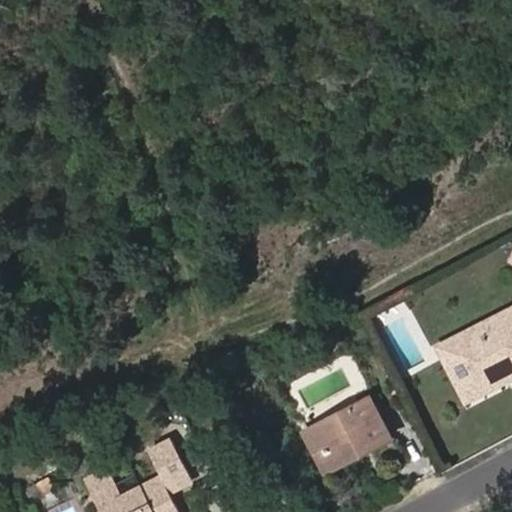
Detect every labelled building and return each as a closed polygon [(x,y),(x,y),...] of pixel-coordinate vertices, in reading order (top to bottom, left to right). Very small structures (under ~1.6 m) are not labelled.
[(511,320),(511,305),(458,333),(464,344),(511,320)] [(511,373),(511,320),(464,344),(458,333),(437,344),(464,398),(497,382),(494,378),(500,375),(502,378),(511,373)] [(370,447),(392,436),(373,398),(326,422),(343,455),(367,442),(370,447)] [(326,422),(310,430),(328,464),(343,455),(326,422)] [(184,511),(171,487),(194,475),(173,436),(149,449),(165,478),(144,488),(125,499),(118,486),(105,493),(112,506),(107,508),(109,511),(184,511)] [(328,464),(330,469),(370,447),(367,442),(343,455),(328,464)] [(109,468),(91,479),(107,508),(112,506),(105,493),(118,486),(109,468)] [(49,490),(60,486),(54,474),(43,480),(49,490)] [(144,488),(138,475),(118,486),(125,499),(144,488)]
